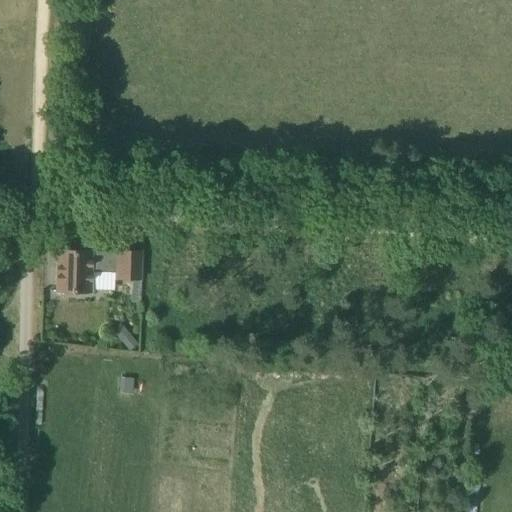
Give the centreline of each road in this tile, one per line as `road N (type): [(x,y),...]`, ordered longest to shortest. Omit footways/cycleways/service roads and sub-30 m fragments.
road 1 (unclassified): [(511,230),(163,214),(25,220)]
road 2 (unclassified): [(25,220),(21,511)]
road 3 (track): [(25,220),(41,182),(50,0)]
